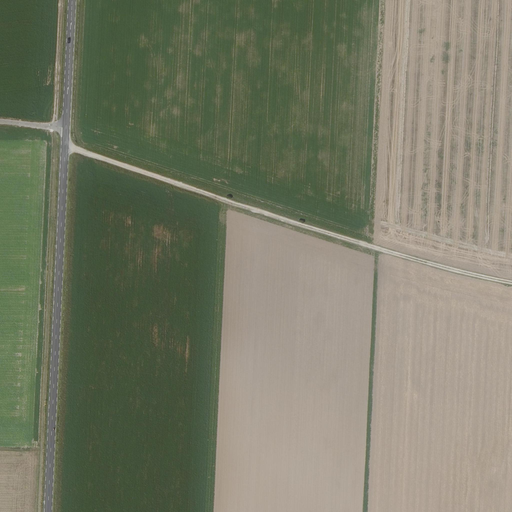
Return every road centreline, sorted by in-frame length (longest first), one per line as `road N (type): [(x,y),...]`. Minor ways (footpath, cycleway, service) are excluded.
road 1 (primary): [(47,511),(72,0)]
road 2 (track): [(511,283),(372,248),(64,146)]
